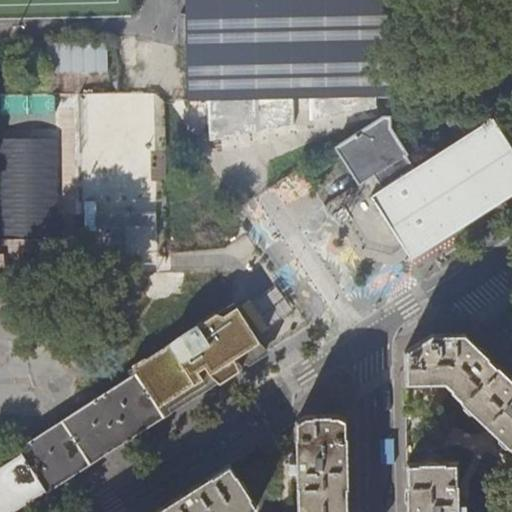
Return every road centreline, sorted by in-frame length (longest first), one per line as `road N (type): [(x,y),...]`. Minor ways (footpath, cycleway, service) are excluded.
road 1 (residential): [(94,511),(364,340)]
road 2 (residential): [(378,511),(376,363),(364,340)]
